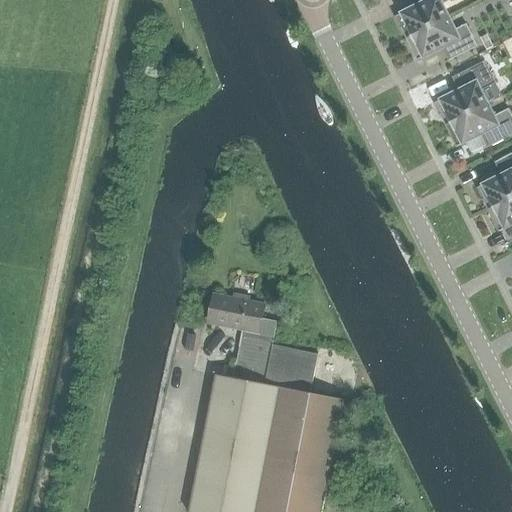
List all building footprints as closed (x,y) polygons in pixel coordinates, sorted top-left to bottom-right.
[(393,17),(404,39),(447,17),(441,4),(449,0),(422,0),(423,2),(393,17)] [(454,30),(447,17),(404,39),(416,61),(445,46),(452,59),(476,46),(465,24),(454,30)] [(485,50),(492,46),(486,34),(479,38),(485,50)] [(432,103),(443,125),(486,103),(480,91),(495,84),(483,61),(456,75),(462,88),(432,103)] [(486,103),(443,125),(455,147),(484,132),(491,145),(511,134),(511,118),(507,109),(493,116),(486,103)] [(511,153),(498,160),(505,173),(475,188),(486,210),(511,196),(511,153)] [(511,196),(486,210),(497,232),(511,224),(511,196)] [(260,334),(273,337),(276,323),(262,320),(265,305),(249,302),(250,298),(234,295),(233,299),(217,295),(211,326),(243,332),(259,335),(260,334)] [(274,337),(273,337),(260,334),(259,335),(243,332),(239,348),(236,364),(233,379),(216,376),(189,511),(322,511),(344,401),(311,394),(318,355),(273,346),(274,337)]
